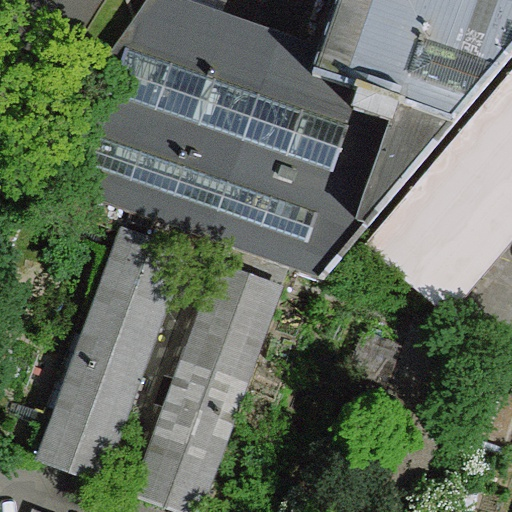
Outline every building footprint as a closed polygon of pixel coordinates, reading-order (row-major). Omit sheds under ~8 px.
[(30,173),(323,278),(511,56),(511,0),(343,0),(316,77),(143,16),(30,173)] [(451,317),(511,244),(511,74),(366,246),(451,317)] [(85,198),(27,178),(21,196),(79,216),(85,198)] [(127,234),(43,461),(101,482),(185,253),(127,234)] [(198,511),(279,291),(222,269),(140,496),(183,511),(198,511)] [(412,511),(468,355),(411,335),(349,511),(412,511)]
